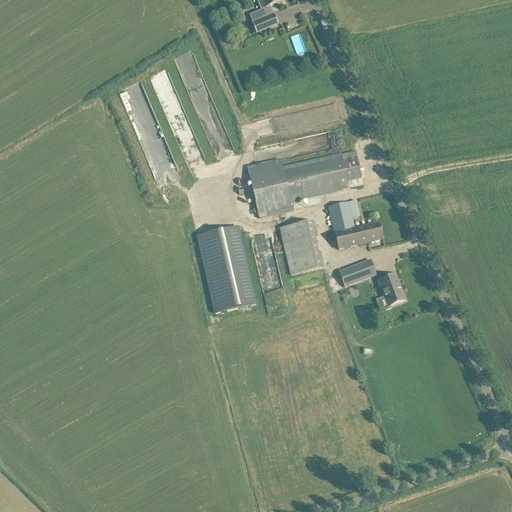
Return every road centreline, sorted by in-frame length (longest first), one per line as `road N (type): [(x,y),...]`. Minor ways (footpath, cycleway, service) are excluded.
road 1 (unclassified): [(511,446),(313,0)]
road 2 (unclassified): [(324,511),(511,446)]
